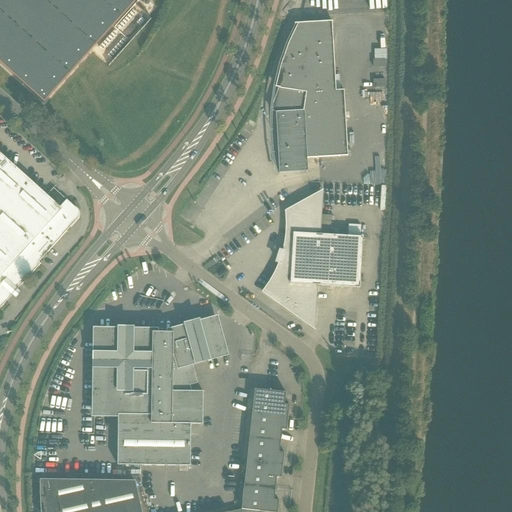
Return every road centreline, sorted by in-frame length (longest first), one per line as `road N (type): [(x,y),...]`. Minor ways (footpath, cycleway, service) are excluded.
road 1 (track): [(427,0),(420,259),(398,511)]
road 2 (unclassified): [(303,511),(317,387),(311,369),(166,248)]
road 3 (unknown): [(242,309),(215,464),(200,475),(158,477)]
road 4 (tertiary): [(176,166),(231,85),(258,0)]
road 5 (tertiary): [(0,421),(40,328),(88,268)]
road 6 (unclassified): [(92,180),(0,99)]
